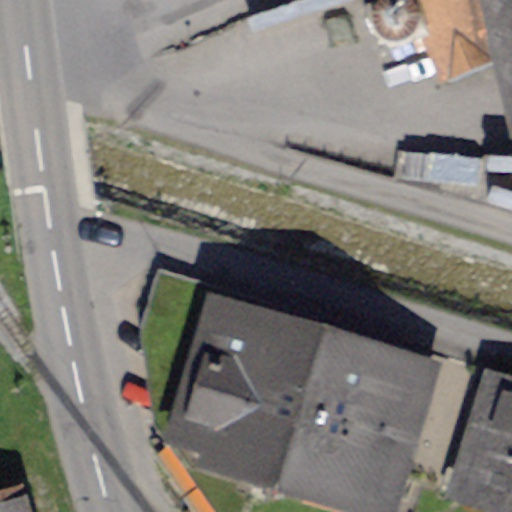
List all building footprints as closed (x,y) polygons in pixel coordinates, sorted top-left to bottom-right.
[(511,0),(413,0),(446,73),(511,45),(511,0)] [(511,165),(444,162),(398,154),(395,177),(441,184),(441,188),(511,209),(511,165)] [(434,511),(478,369),(421,352),(412,382),(343,361),(352,332),(178,278),(161,336),(174,418),(238,511),(434,511)] [(511,511),(511,398),(494,393),(460,504),(488,511),(511,511)] [(0,511),(24,511),(17,488),(0,492),(0,511)]
